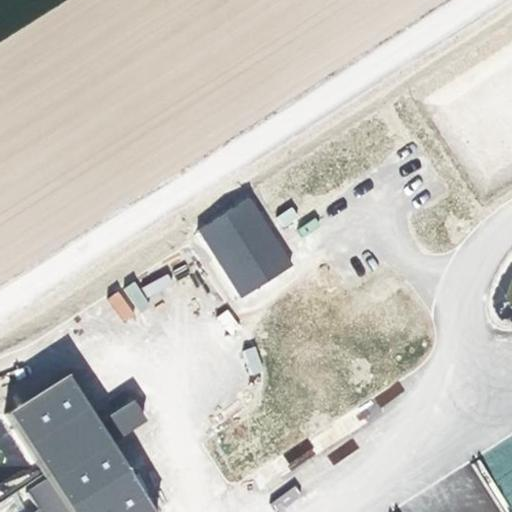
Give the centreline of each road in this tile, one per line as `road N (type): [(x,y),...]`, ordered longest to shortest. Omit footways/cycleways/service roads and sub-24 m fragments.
road 1 (track): [(486,0),(0,306)]
road 2 (track): [(482,381),(282,511)]
road 3 (track): [(511,217),(495,227),(466,269),(460,301),(460,334),(482,381),(511,363)]
